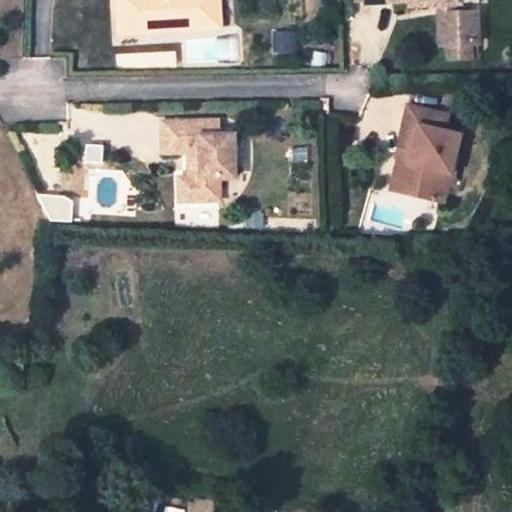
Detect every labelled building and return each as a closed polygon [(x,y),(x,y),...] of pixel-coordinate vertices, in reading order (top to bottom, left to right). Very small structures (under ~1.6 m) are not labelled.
[(113,0),(115,21),(137,20),(138,37),(217,33),(214,0),(113,0)] [(365,0),(366,7),(410,5),(410,10),(439,9),(441,49),(449,48),(450,63),(472,62),(471,47),(480,47),(478,16),(454,17),(454,1),(460,1),(459,0),(365,0)] [(115,21),(116,38),(138,37),(137,20),(115,21)] [(409,106),(402,140),(416,143),(412,160),(401,157),(397,180),(408,182),(414,195),(430,198),(434,178),(451,181),(456,157),(460,133),(445,130),(448,114),(409,106)] [(164,124),(164,155),(195,155),(195,180),(190,180),(190,203),(220,203),(220,181),(235,180),(235,137),(220,137),(220,123),(164,124)] [(402,140),(399,157),(401,157),(412,160),(416,143),(402,140)] [(456,157),(451,181),(455,182),(460,158),(456,157)] [(434,178),(430,198),(447,201),(451,181),(434,178)] [(180,180),(180,203),(190,203),(190,180),(180,180)] [(397,180),(394,191),(414,195),(408,182),(397,180)] [(121,490),(116,507),(127,509),(125,511),(164,511),(148,507),(150,497),(121,490)]
